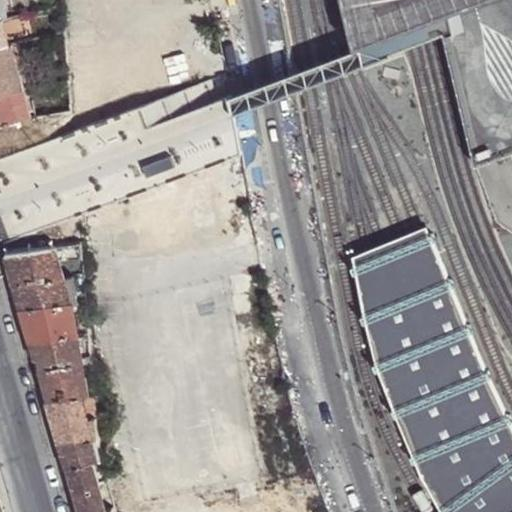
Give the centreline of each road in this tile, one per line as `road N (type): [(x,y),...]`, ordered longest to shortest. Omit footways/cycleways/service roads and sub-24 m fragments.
road 1 (residential): [(368,511),(328,396),(251,0)]
road 2 (tertiary): [(35,511),(0,388)]
